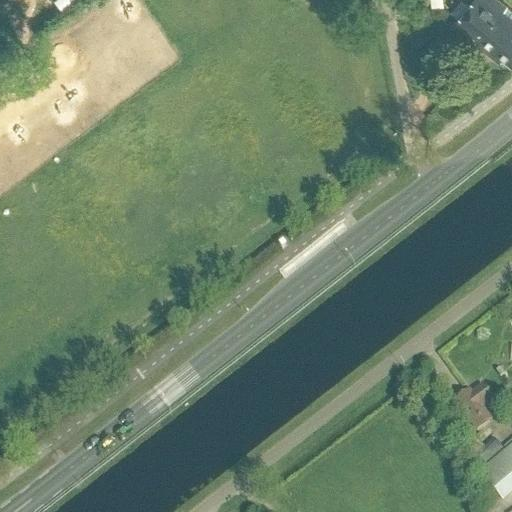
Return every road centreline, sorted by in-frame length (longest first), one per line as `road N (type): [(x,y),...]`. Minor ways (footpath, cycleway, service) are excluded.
road 1 (primary): [(13,511),(439,179)]
road 2 (unclassified): [(203,511),(511,271)]
road 3 (unclassified): [(439,179),(406,123),(388,16),(375,0)]
